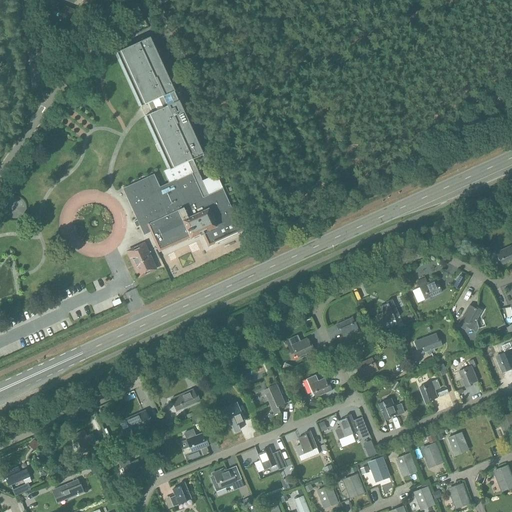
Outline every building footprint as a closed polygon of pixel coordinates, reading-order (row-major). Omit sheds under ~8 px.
[(71,18),(74,10),(55,2),(51,10),(71,18)] [(151,37),(117,52),(170,170),(165,173),(170,183),(159,188),(153,176),(124,189),(138,220),(134,222),(136,228),(141,226),(142,229),(143,229),(145,233),(151,230),(159,248),(167,244),(169,248),(203,233),(209,246),(215,243),(215,244),(238,234),(237,233),(244,230),(242,226),(243,226),(241,220),(240,221),(233,207),(231,208),(223,190),(216,175),(202,181),(193,160),(204,155),(151,37)] [(157,270),(145,243),(126,251),(138,278),(157,270)] [(173,262),(186,258),(184,252),(191,250),(190,245),(170,252),(171,256),(164,258),(167,267),(174,265),(173,262)] [(495,253),(499,261),(500,260),(502,265),(511,261),(511,248),(511,246),(495,253)] [(186,252),(189,259),(197,256),(194,249),(186,252)] [(434,280),(427,283),(424,278),(416,282),(422,295),(423,295),(425,300),(442,292),(439,286),(437,287),(434,280)] [(394,318),(399,316),(392,300),(386,302),(387,304),(380,307),(382,313),(376,316),(380,326),(395,320),(394,318)] [(468,305),(457,326),(465,330),(467,327),(476,332),(478,328),(476,321),(482,311),(476,308),(475,309),(468,305)] [(352,317),(336,325),(338,331),(340,330),(343,337),(358,330),(355,322),(354,322),(352,317)] [(440,340),(438,341),(436,334),(414,342),(417,350),(423,348),(425,353),(442,346),(440,340)] [(307,338),(301,341),(298,335),(289,339),(295,353),(297,358),(314,350),(312,344),(310,345),(307,338)] [(504,353),(499,355),(506,372),(511,369),(511,367),(511,348),(511,349),(503,352),(504,353)] [(358,371),(359,370),(362,378),(378,371),(374,363),(372,358),(355,365),(358,371)] [(471,366),(463,369),(463,370),(458,372),(465,389),(471,386),(470,384),(478,381),(471,366)] [(315,375),(307,379),(312,393),(313,393),(315,398),(332,390),(329,385),(328,385),(325,378),(318,381),(315,375)] [(434,391),(440,388),(437,380),(423,385),(423,386),(418,388),(425,405),(431,402),(430,401),(437,398),(434,391)] [(278,407),(285,404),(276,384),(268,388),(263,390),(274,415),(280,413),(278,407)] [(197,396),(196,396),(193,389),(170,399),(176,412),(200,401),(197,396)] [(401,404),(394,407),(391,398),(382,402),(383,403),(378,404),(385,421),(391,418),(390,417),(396,415),(396,416),(404,413),(401,404)] [(238,425),(245,422),(237,403),(229,406),(224,409),(234,433),(240,430),(238,425)] [(125,419),(129,427),(131,431),(152,422),(150,417),(148,418),(145,411),(125,419)] [(511,433),(511,411),(497,418),(504,437),(511,433)] [(341,428),(335,431),(339,440),(344,437),(352,434),(357,432),(351,415),(344,417),(345,419),(338,422),(341,428)] [(92,434),(87,436),(85,431),(75,435),(80,449),(81,448),(83,453),(100,446),(97,440),(95,441),(92,434)] [(202,433),(195,436),(194,431),(184,435),(189,448),(190,448),(192,453),(209,446),(207,440),(205,441),(202,433)] [(300,445),(295,447),(298,456),(301,461),(319,454),(317,448),(310,431),(304,433),(305,435),(298,438),(300,445)] [(469,451),(462,433),(447,439),(454,457),(469,451)] [(427,463),(440,458),(435,444),(421,449),(427,463)] [(279,451),(272,454),(269,448),(263,450),(264,452),(257,455),(260,463),(255,465),(258,473),(270,468),(271,469),(278,466),(279,470),(286,467),(279,451)] [(396,459),(403,478),(417,472),(410,454),(396,459)] [(238,469),(253,465),(250,455),(235,460),(238,469)] [(383,456),(368,462),(376,483),(391,477),(383,456)] [(138,460),(122,467),(126,474),(128,479),(144,472),(142,466),(141,466),(138,460)] [(511,488),(511,476),(508,465),(493,471),(501,492),(511,488)] [(26,469),(20,472),(18,467),(1,474),(4,480),(6,479),(9,487),(30,477),(26,469)] [(229,469),(210,477),(215,490),(237,481),(234,475),(232,476),(229,469)] [(365,493),(358,474),(343,480),(350,499),(365,493)] [(81,484),(79,485),(77,480),(57,488),(60,494),(62,493),(65,500),(84,492),(81,484)] [(172,489),(175,497),(170,498),(170,497),(164,499),(168,509),(187,502),(186,501),(191,499),(184,482),(179,485),(179,486),(172,489)] [(448,489),(448,490),(455,509),(470,504),(463,484),(448,489)] [(338,503),(332,485),(317,491),(323,509),(338,503)] [(435,505),(428,487),(413,492),(420,511),(435,505)] [(298,511),(309,511),(303,496),(294,500),(298,511)] [(18,504),(22,511),(26,511),(33,508),(27,499),(18,504)]
